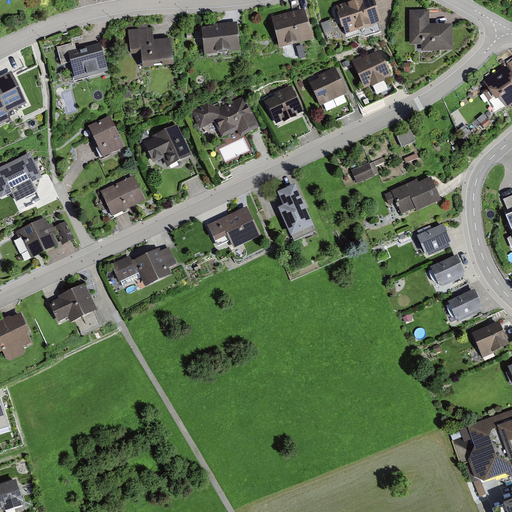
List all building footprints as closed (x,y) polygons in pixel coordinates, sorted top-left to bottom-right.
[(348,36),(386,23),(377,0),(357,0),(338,7),(348,36)] [(284,48),(317,39),(308,6),(275,16),(284,48)] [(453,27),(430,27),(430,12),(410,12),(410,46),(422,46),(422,53),(453,52),(453,27)] [(241,17),(205,22),(209,55),(245,51),(241,17)] [(335,19),(323,22),(327,38),(339,34),(335,19)] [(148,65),(182,62),(179,35),(157,37),(156,25),(130,27),(133,53),(147,51),(148,65)] [(83,80),(120,69),(110,37),(73,48),(83,80)] [(386,44),(352,58),(366,92),(400,79),(386,44)] [(511,66),(510,64),(482,85),(498,106),(511,95),(511,66)] [(310,85),(320,108),(347,95),(335,69),(318,77),(319,81),(310,85)] [(11,74),(0,78),(0,104),(6,117),(27,108),(11,74)] [(265,97),(282,129),(310,115),(294,82),(265,97)] [(231,143),(265,126),(247,93),(195,117),(205,138),(224,131),(231,143)] [(0,128),(9,124),(6,117),(0,104),(0,128)] [(87,128),(105,161),(133,146),(115,112),(87,128)] [(145,136),(161,165),(172,159),(179,171),(200,159),(178,119),(145,136)] [(397,138),(402,149),(416,143),(411,131),(397,138)] [(32,188),(43,183),(30,156),(0,170),(0,197),(2,201),(13,197),(17,206),(37,197),(32,188)] [(352,172),(357,185),(375,178),(369,165),(352,172)] [(153,201),(140,174),(100,192),(113,219),(153,201)] [(433,174),(389,194),(401,219),(445,200),(433,174)] [(296,186),(279,193),(286,207),(279,210),(294,242),(318,231),(296,186)] [(506,219),(511,216),(511,197),(503,201),(508,213),(504,215),(506,219)] [(207,227),(218,248),(231,242),(235,250),(261,237),(247,208),(207,227)] [(32,261),(59,249),(54,238),(57,237),(52,226),(49,227),(45,220),(19,232),(32,261)] [(63,246),(75,241),(66,222),(54,228),(63,246)] [(450,224),(420,237),(430,258),(459,244),(450,224)] [(147,286),(182,271),(169,240),(114,263),(121,279),(140,271),(147,286)] [(462,257),(435,268),(445,288),(472,277),(462,257)] [(65,325),(101,309),(89,282),(53,297),(65,325)] [(481,291),(453,303),(461,323),(490,310),(481,291)] [(0,358),(3,364),(40,346),(23,308),(0,318),(0,358)] [(511,338),(506,322),(476,333),(485,355),(511,344),(511,338)] [(1,398),(0,398),(0,444),(13,441),(1,398)] [(511,410),(459,430),(479,484),(506,474),(511,476),(511,410)] [(22,479),(0,485),(0,511),(7,511),(30,505),(22,479)] [(511,511),(511,500),(492,508),(493,511),(511,511)]
